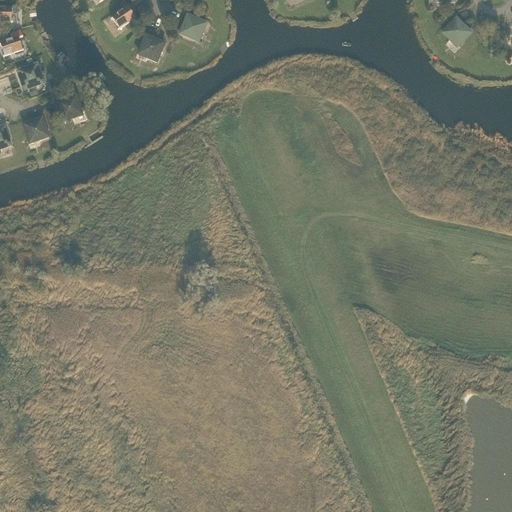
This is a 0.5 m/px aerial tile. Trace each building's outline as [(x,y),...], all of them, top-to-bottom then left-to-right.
[(129,9),(111,21),(118,31),(136,19),(129,9)] [(0,23),(13,24),(13,11),(0,10),(0,23)] [(180,36),(199,44),(207,25),(188,17),(180,36)] [(457,49),(471,34),(457,20),(442,34),(457,49)] [(12,41),(0,45),(0,47),(3,58),(24,51),(20,39),(23,38),(21,32),(11,36),(12,41)] [(138,56),(157,64),(165,45),(146,37),(138,56)] [(18,72),(25,92),(44,85),(37,66),(18,72)] [(57,104),(63,123),(83,117),(76,97),(57,104)] [(30,146),(49,139),(42,119),(23,126),(30,146)] [(0,151),(11,147),(5,128),(0,129),(0,151)]
